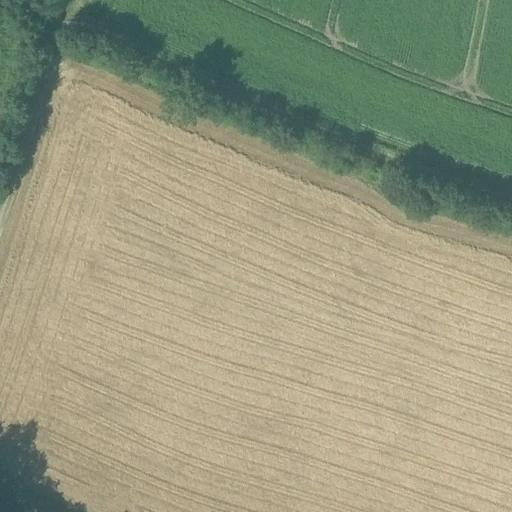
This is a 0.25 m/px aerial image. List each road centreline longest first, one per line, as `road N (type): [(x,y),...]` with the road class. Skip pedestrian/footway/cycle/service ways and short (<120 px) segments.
road 1 (track): [(511,203),(59,23)]
road 2 (track): [(0,222),(59,23)]
